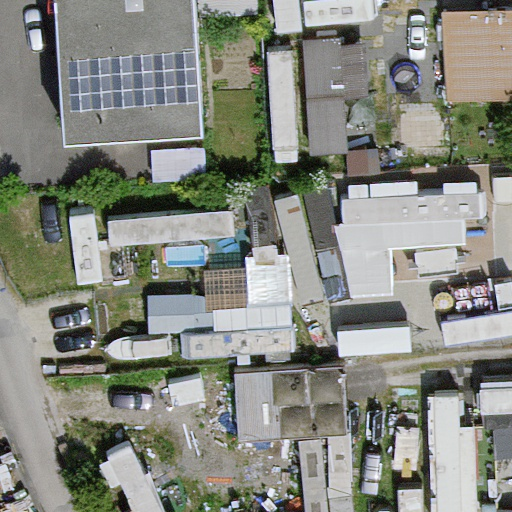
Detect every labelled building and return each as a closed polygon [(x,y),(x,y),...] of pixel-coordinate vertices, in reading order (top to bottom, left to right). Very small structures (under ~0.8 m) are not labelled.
[(191,0),(56,0),(62,115),(197,108),(191,0)] [(511,6),(443,9),(446,93),(511,90),(511,6)] [(310,129),(372,127),(371,87),(343,87),(341,26),(308,27),(310,129)] [(442,158),(279,192),(300,293),(396,273),(388,232),(454,218),(442,158)] [(212,268),(213,315),(290,312),(288,265),(249,267),(212,268)] [(338,364),(240,370),(243,427),(342,421),(338,364)] [(176,511),(129,432),(100,449),(137,511),(176,511)] [(502,511),(511,511),(511,496),(502,497),(502,511)]
